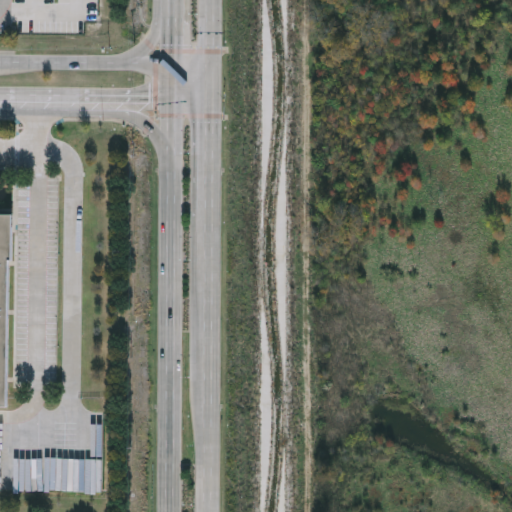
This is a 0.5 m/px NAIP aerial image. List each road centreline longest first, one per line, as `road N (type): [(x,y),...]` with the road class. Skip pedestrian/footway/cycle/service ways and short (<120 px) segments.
road 1 (primary): [(168,66),(165,511)]
road 2 (secondary): [(208,66),(0,63)]
road 3 (primary): [(203,511),(203,371)]
road 4 (primary): [(203,371),(205,232)]
road 5 (primary): [(205,232),(208,106)]
